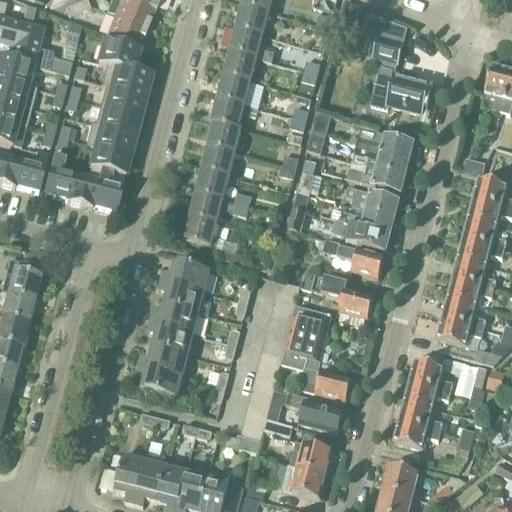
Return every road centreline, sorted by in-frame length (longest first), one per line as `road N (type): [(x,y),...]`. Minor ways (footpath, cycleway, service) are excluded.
road 1 (residential): [(349,511),(470,34)]
road 2 (residential): [(141,265),(203,0)]
road 3 (residential): [(91,252),(26,500)]
road 4 (residential): [(76,511),(141,265)]
